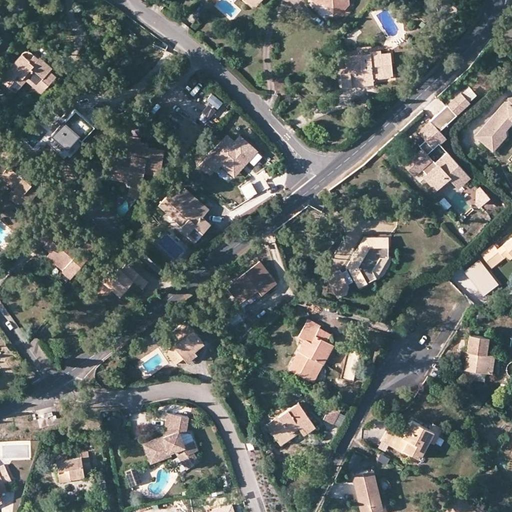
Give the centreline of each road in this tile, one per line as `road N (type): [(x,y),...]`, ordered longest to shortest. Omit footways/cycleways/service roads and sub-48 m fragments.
road 1 (tertiary): [(321,180),(48,384)]
road 2 (residential): [(48,384),(98,400),(164,390),(201,396),(228,432),(257,511)]
road 3 (residential): [(119,0),(201,57),(321,180)]
road 4 (tertiary): [(499,0),(460,61),(321,180)]
road 5 (residential): [(309,511),(367,397),(416,354)]
